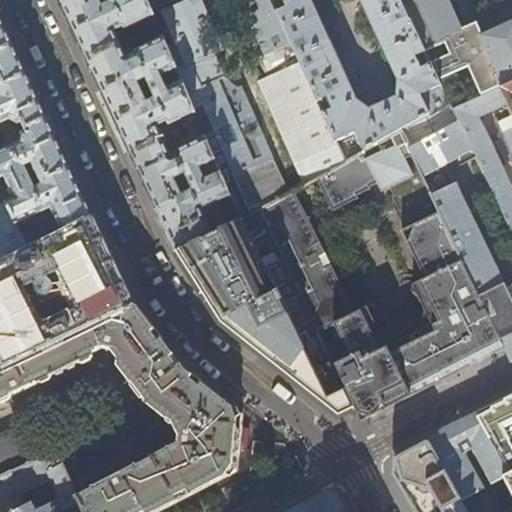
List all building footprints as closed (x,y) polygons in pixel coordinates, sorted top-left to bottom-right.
[(58,0),(76,37),(131,155),(162,140),(156,127),(167,121),(169,124),(194,113),(193,108),(187,94),(181,82),(166,89),(160,75),(176,68),(163,38),(136,51),(137,53),(126,58),(113,31),(124,26),(125,28),(154,16),(154,15),(147,0),(58,0)] [(147,0),(154,15),(188,0),(147,0)] [(199,0),(188,0),(154,15),(154,16),(156,20),(161,33),(163,38),(176,68),(181,82),(187,94),(224,77),(214,55),(223,50),(216,35),(199,0)] [(265,54),(291,43),(271,0),(245,0),(240,2),(257,38),(265,54)] [(271,0),(291,43),(317,103),(326,99),(332,111),(323,115),(345,163),(401,131),(448,105),(437,81),(429,64),(424,53),(402,6),(399,0),(271,0)] [(511,20),(501,25),(482,34),(477,23),(463,29),(452,3),(450,0),(414,0),(402,6),(424,53),(442,44),(447,55),(429,64),(437,81),(467,67),(480,97),(499,89),(511,82),(511,20)] [(153,37),(161,33),(156,20),(147,24),(153,37)] [(51,207),(63,232),(94,217),(37,95),(7,30),(0,33),(0,124),(12,119),(20,124),(19,127),(21,132),(23,132),(21,142),(0,151),(0,177),(6,174),(16,197),(7,202),(17,223),(51,207)] [(291,43),(265,54),(265,56),(261,59),(268,78),(260,81),(281,128),(307,185),(317,179),(345,163),(323,115),(317,103),(291,43)] [(224,77),(187,94),(193,108),(202,105),(211,126),(202,130),(205,137),(223,179),(224,184),(229,182),(227,177),(233,174),(234,175),(252,167),(253,170),(273,160),(255,119),(241,88),(236,87),(231,85),(227,82),(224,77)] [(511,82),(499,89),(511,117),(511,82)] [(480,97),(453,109),(482,171),(511,235),(511,186),(479,118),(493,111),(511,149),(511,117),(499,89),(480,97)] [(457,183),(482,171),(453,109),(448,105),(401,131),(505,348),(508,355),(511,362),(511,361),(511,305),(510,306),(507,301),(502,304),(498,295),(503,292),(501,287),(505,285),(457,183)] [(355,316),(294,192),(289,195),(259,210),(269,233),(282,259),(353,409),(359,423),(374,415),(377,413),(505,348),(401,131),(345,163),(317,179),(333,213),(359,201),(358,198),(371,192),(370,189),(378,185),(382,194),(391,190),(395,197),(393,198),(399,212),(396,214),(406,232),(403,233),(425,281),(413,287),(410,294),(416,298),(421,305),(423,308),(424,317),(422,325),(420,330),(415,335),(411,338),(407,340),(403,341),(399,342),(394,341),(389,340),(386,338),(380,333),(377,329),(375,322),(374,318),(374,312),(368,310),(355,316)] [(162,140),(131,155),(157,209),(159,214),(176,252),(212,234),(205,219),(207,218),(203,208),(221,200),(231,224),(240,220),(224,184),(223,179),(205,137),(177,150),(177,155),(170,157),(162,140)] [(229,182),(224,184),(240,220),(259,210),(289,195),(282,180),(273,160),(253,170),(252,167),(234,175),(233,174),(227,177),(229,182)] [(0,262),(29,249),(21,230),(17,223),(7,202),(0,188),(0,262)] [(259,210),(240,220),(231,224),(212,234),(176,252),(184,264),(221,323),(264,357),(314,397),(338,416),(353,409),(282,259),(265,267),(252,241),(269,233),(259,210)] [(117,268),(94,217),(63,232),(50,238),(29,249),(0,262),(0,360),(4,370),(136,307),(117,268)] [(28,227),(21,230),(29,249),(50,238),(46,230),(32,237),(28,227)] [(168,350),(136,307),(4,370),(0,371),(0,400),(93,355),(91,352),(100,349),(112,351),(116,360),(115,366),(143,403),(171,429),(174,436),(173,446),(78,494),(76,496),(83,511),(154,511),(236,470),(239,442),(241,415),(236,412),(216,395),(184,370),(168,350)] [(511,438),(511,394),(471,416),(428,437),(462,499),(483,488),(464,453),(461,449),(469,445),(472,449),(492,483),(504,477),(511,492),(511,445),(509,440),(511,438)] [(0,470),(39,451),(25,423),(0,435),(0,470)] [(413,511),(469,511),(462,499),(428,437),(400,452),(398,454),(398,455),(396,457),(396,459),(396,463),(398,479),(407,501),(413,511)] [(464,453),(472,449),(469,445),(461,449),(464,453)] [(0,511),(83,511),(76,496),(78,494),(58,451),(0,478),(0,511)] [(345,511),(335,493),(327,491),(304,502),(285,511),(345,511)]
